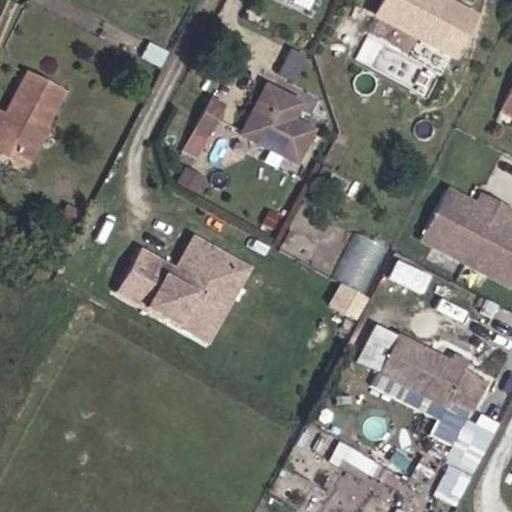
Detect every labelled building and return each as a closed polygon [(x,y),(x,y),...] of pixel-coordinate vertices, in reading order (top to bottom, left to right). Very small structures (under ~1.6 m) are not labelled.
[(312,0),(309,7),(331,18),(340,0),(312,0)] [(429,50),(461,67),(481,29),(427,0),(399,0),(386,26),(429,50)] [(458,73),(461,67),(429,50),(426,55),(458,73)] [(18,141),(55,158),(84,95),(48,77),(27,124),(12,116),(0,140),(0,143),(14,150),(18,141)] [(201,159),(225,102),(207,95),(184,152),(201,159)] [(320,153),(300,142),(291,136),(300,120),(274,106),(249,156),(303,187),(320,153)] [(210,146),(228,156),(244,127),(225,117),(210,146)] [(291,136),(300,142),(309,126),(300,120),(291,136)] [(10,160),(46,176),(55,158),(18,141),(14,150),(10,160)] [(472,217),(451,205),(423,254),(511,303),(511,243),(507,241),(511,233),(511,224),(488,211),(480,226),(473,222),(472,217)] [(90,257),(98,260),(117,224),(108,219),(90,257)] [(361,291),(386,248),(357,231),(332,274),(361,291)] [(153,276),(136,306),(224,358),(244,322),(227,312),(249,273),(210,251),(191,285),(186,294),(153,276)] [(381,279),(424,298),(436,271),(393,253),(381,279)] [(158,266),(153,276),(186,294),(191,285),(158,266)] [(249,273),(227,312),(244,322),(266,283),(249,273)] [(329,307),(360,317),(367,293),(336,284),(329,307)] [(390,391),(478,437),(498,398),(477,388),(480,380),(466,373),(462,380),(410,353),(390,391)] [(462,481),(488,495),(507,458),(480,445),(462,481)]
